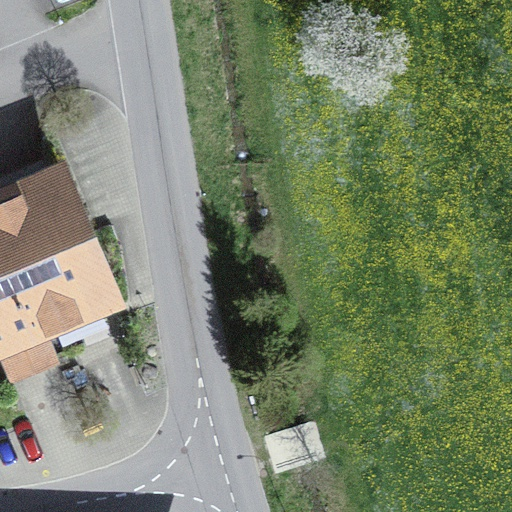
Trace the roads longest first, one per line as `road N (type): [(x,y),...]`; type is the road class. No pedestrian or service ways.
road 1 (tertiary): [(219,480),(136,0)]
road 2 (unclassified): [(219,480),(13,511)]
